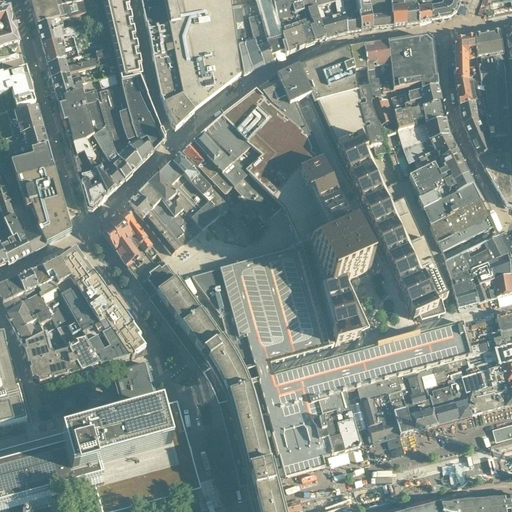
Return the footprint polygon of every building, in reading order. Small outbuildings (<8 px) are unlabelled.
[(28,0),(36,24),(36,26),(43,24),(65,19),(86,14),(82,0),(28,0)] [(101,0),(120,80),(142,75),(141,69),(141,68),(138,54),(138,53),(135,39),(132,25),(132,24),(129,10),(129,9),(127,1),(126,0),(101,0)] [(174,133),(194,115),(191,113),(180,100),(181,100),(179,91),(177,80),(165,24),(160,0),(139,0),(146,29),(150,47),(152,61),(154,70),(156,80),(157,84),(159,94),(161,105),(174,133)] [(160,0),(165,24),(177,80),(179,91),(181,100),(180,100),(191,113),(237,76),(235,73),(233,66),(234,66),(232,58),(233,58),(230,38),(231,38),(230,36),(229,36),(227,19),(228,18),(226,7),(227,7),(226,3),(240,0),(160,0)] [(268,0),(280,40),(279,40),(284,57),(284,58),(285,58),(286,58),(287,58),(287,57),(277,20),(270,0),(268,0)] [(270,0),(277,20),(289,17),(284,0),(270,0)] [(299,0),(284,0),(289,17),(294,15),(303,13),(304,12),(299,0)] [(325,41),(312,0),(299,0),(304,12),(303,13),(307,24),(314,46),(315,45),(325,42),(325,41)] [(312,0),(325,41),(325,42),(336,39),(328,6),(334,5),(333,2),(333,0),(312,0)] [(334,5),(328,6),(336,39),(347,36),(343,4),(342,0),(333,2),(334,5)] [(343,4),(347,36),(360,33),(358,16),(360,16),(356,0),(333,0),(333,2),(342,0),(343,4)] [(372,31),(368,0),(356,0),(360,16),(358,16),(360,33),(372,31)] [(368,0),(372,31),(393,29),(389,0),(368,0)] [(403,9),(402,0),(389,0),(393,29),(405,27),(403,9)] [(418,25),(416,3),(415,0),(402,0),(403,9),(405,27),(418,26),(418,25)] [(416,3),(418,25),(423,24),(432,23),(430,1),(429,1),(416,3)] [(432,23),(442,21),(442,8),(440,8),(439,3),(430,1),(432,23)] [(511,1),(492,4),(493,4),(494,12),(511,8),(511,1)] [(456,14),(459,5),(439,3),(440,8),(442,8),(442,21),(449,19),(456,14)] [(256,4),(243,7),(263,68),(272,64),(268,54),(270,52),(256,4)] [(258,4),(256,4),(270,52),(268,54),(272,64),(273,64),(274,63),(275,62),(275,61),(270,43),(269,43),(258,4)] [(0,58),(8,57),(6,48),(8,48),(9,50),(12,51),(15,51),(17,47),(16,45),(18,45),(19,45),(19,44),(18,44),(16,34),(12,21),(9,11),(10,11),(9,10),(8,10),(7,11),(6,9),(3,7),(0,7),(0,58)] [(240,65),(242,76),(245,77),(252,74),(244,47),(246,44),(240,7),(232,8),(234,24),(237,50),(240,65)] [(263,68),(243,7),(240,7),(246,44),(244,47),(252,74),(263,68)] [(314,46),(307,24),(303,13),(294,15),(297,24),(305,49),(314,46)] [(289,17),(277,20),(287,57),(288,57),(305,49),(297,24),(294,15),(289,17)] [(65,19),(43,24),(36,26),(39,36),(59,32),(74,28),(73,25),(67,26),(65,19)] [(42,46),(73,39),(77,38),(74,28),(59,32),(39,36),(42,46)] [(511,31),(503,34),(507,57),(508,63),(509,70),(511,70),(511,31)] [(476,63),(478,74),(480,84),(481,94),(482,102),(485,118),(487,128),(507,127),(502,60),(498,34),(474,39),(476,63)] [(42,46),(47,66),(86,57),(86,56),(81,57),(81,56),(78,57),(73,39),(42,46)] [(420,40),(408,42),(388,45),(388,44),(387,44),(387,45),(387,44),(386,44),(391,81),(392,93),(420,87),(421,92),(436,88),(436,87),(437,87),(436,81),(436,80),(436,79),(435,79),(431,44),(425,39),(420,40)] [(453,45),(453,46),(453,51),(453,52),(454,57),(453,57),(453,58),(454,58),(454,61),(453,61),(453,62),(454,62),(454,65),(454,66),(454,70),(454,71),(454,78),(454,81),(454,85),(467,84),(467,82),(479,80),(478,74),(476,63),(474,39),(456,42),(453,45)] [(382,94),(392,93),(391,81),(386,44),(371,46),(371,47),(377,84),(381,84),(382,94)] [(380,103),(377,84),(371,47),(363,48),(371,105),(380,103)] [(348,51),(359,105),(359,110),(370,150),(374,150),(375,157),(387,154),(382,139),(370,107),(371,106),(371,105),(363,48),(348,51)] [(96,61),(111,57),(109,51),(94,54),(96,61)] [(298,70),(297,70),(310,98),(308,99),(320,127),(332,153),(335,159),(370,150),(359,110),(359,105),(348,51),(347,51),(347,52),(331,57),(330,58),(317,64),(316,63),(315,63),(315,64),(300,69),(298,70)] [(87,61),(86,57),(47,66),(51,80),(58,78),(68,75),(97,68),(94,59),(87,61)] [(102,77),(115,74),(112,65),(100,68),(101,72),(102,77)] [(0,77),(0,76),(0,98),(1,102),(4,114),(6,113),(13,111),(35,104),(32,94),(33,92),(33,89),(32,87),(31,85),(30,83),(28,81),(25,70),(7,75),(6,76),(7,77),(2,78),(2,76),(0,77)] [(276,80),(275,81),(288,109),(297,104),(298,104),(307,100),(308,99),(310,98),(297,70),(292,73),(281,78),(276,80)] [(105,89),(114,87),(117,86),(115,74),(102,77),(105,89)] [(58,78),(51,80),(54,92),(83,85),(94,82),(92,76),(70,82),(68,75),(58,78)] [(143,79),(140,80),(136,81),(140,98),(140,99),(162,144),(163,145),(165,143),(156,122),(157,122),(154,107),(151,108),(148,93),(146,94),(145,87),(143,79)] [(467,84),(454,85),(454,89),(456,99),(458,108),(482,102),(481,94),(480,84),(479,80),(467,82),(467,84)] [(162,145),(163,145),(162,144),(140,99),(140,98),(136,81),(121,84),(122,88),(126,104),(130,121),(131,125),(132,127),(131,127),(137,145),(146,141),(152,155),(153,155),(162,145)] [(275,81),(258,92),(260,96),(298,127),(296,130),(306,139),(318,166),(323,163),(303,118),(297,104),(288,109),(275,81)] [(83,85),(54,92),(57,101),(72,98),(81,95),(80,91),(84,90),(83,85)] [(419,103),(439,97),(437,88),(437,87),(436,87),(436,88),(421,92),(390,100),(393,110),(419,103)] [(115,89),(108,91),(110,99),(124,143),(141,166),(141,167),(153,155),(152,155),(146,141),(137,145),(131,127),(132,127),(131,125),(130,121),(126,104),(122,88),(115,89)] [(132,178),(131,177),(131,176),(131,177),(141,167),(141,166),(124,143),(110,99),(108,91),(107,90),(96,93),(99,102),(107,132),(104,134),(116,161),(131,177),(132,178)] [(86,144),(92,140),(104,134),(107,132),(99,102),(96,93),(96,92),(86,94),(81,95),(72,98),(78,121),(84,144),(86,144)] [(221,120),(234,134),(232,136),(260,161),(244,174),(272,201),(273,202),(298,175),(318,166),(306,139),(296,130),(264,104),(257,96),(257,97),(255,95),(222,120),(221,120)] [(388,103),(387,103),(393,118),(394,118),(441,105),(439,97),(419,103),(393,110),(391,111),(388,103)] [(78,121),(72,98),(57,101),(63,125),(78,121)] [(478,119),(485,118),(482,102),(458,108),(462,125),(478,119)] [(382,139),(397,134),(393,118),(387,103),(380,104),(380,103),(371,105),(371,106),(370,107),(382,139)] [(16,120),(9,122),(13,137),(21,135),(42,129),(36,109),(35,105),(35,104),(13,111),(16,120)] [(393,118),(397,134),(410,131),(426,126),(444,121),(443,115),(444,115),(444,114),(444,113),(444,112),(443,111),(442,110),(441,105),(394,118),(393,118)] [(463,127),(468,140),(487,131),(487,128),(485,118),(478,119),(462,125),(463,127)] [(221,120),(204,135),(244,174),(260,161),(232,136),(234,134),(221,120)] [(84,144),(78,121),(63,125),(69,149),(84,144)] [(448,137),(444,121),(426,126),(410,131),(397,134),(402,150),(402,151),(416,147),(448,137)] [(507,137),(507,127),(487,128),(487,131),(488,140),(507,137)] [(47,149),(42,129),(13,137),(2,141),(5,151),(0,152),(0,160),(32,152),(32,153),(47,149)] [(468,141),(477,159),(490,152),(488,140),(487,131),(468,140),(468,141)] [(104,134),(92,140),(106,165),(124,183),(125,184),(132,178),(131,177),(116,161),(104,134)] [(232,189),(240,198),(257,217),(269,229),(270,229),(265,224),(281,209),(275,204),(272,201),(244,174),(204,135),(192,145),(207,161),(206,161),(213,169),(213,168),(232,189)] [(448,138),(448,137),(416,147),(402,151),(408,166),(417,162),(452,145),(451,142),(451,141),(450,139),(449,139),(448,138)] [(490,152),(477,159),(479,162),(490,181),(507,172),(509,172),(507,137),(488,140),(490,152)] [(91,155),(95,162),(96,164),(102,173),(100,175),(116,191),(124,183),(125,184),(124,183),(106,165),(92,140),(86,144),(92,154),(91,155)] [(84,144),(70,149),(80,186),(85,183),(84,180),(86,179),(84,175),(89,173),(92,171),(89,166),(95,162),(91,155),(92,154),(86,144),(84,144)] [(207,161),(192,145),(182,154),(197,170),(198,169),(224,197),(232,189),(213,168),(213,169),(206,161),(207,161)] [(452,145),(417,162),(422,172),(434,166),(439,161),(456,152),(455,152),(456,150),(455,148),(453,148),(452,145)] [(33,158),(11,164),(23,205),(28,203),(38,229),(36,230),(45,248),(46,248),(46,247),(70,234),(55,178),(53,169),(53,168),(47,149),(32,153),(33,158)] [(365,151),(335,159),(338,167),(354,192),(369,235),(382,262),(385,261),(386,262),(413,322),(418,319),(421,324),(444,317),(440,303),(447,300),(446,299),(446,298),(437,279),(436,277),(435,273),(433,270),(432,266),(431,264),(427,257),(426,253),(425,252),(425,250),(419,238),(418,236),(413,225),(412,223),(407,211),(406,209),(403,202),(390,208),(382,191),(365,151)] [(409,179),(415,192),(446,176),(463,167),(456,152),(456,153),(456,152),(439,161),(434,166),(422,172),(409,179)] [(228,210),(178,157),(170,165),(219,218),(220,219),(229,210),(228,210)] [(116,192),(116,191),(100,175),(102,173),(96,164),(95,162),(89,166),(92,171),(107,200),(116,192)] [(298,175),(273,202),(281,209),(284,213),(300,249),(308,247),(336,347),(359,341),(358,336),(368,331),(347,284),(369,274),(367,269),(371,267),(323,163),(318,166),(298,175)] [(202,232),(219,218),(170,165),(158,177),(179,199),(175,203),(189,218),(202,232)] [(418,203),(468,176),(463,167),(446,176),(415,192),(420,201),(418,202),(418,203)] [(106,201),(107,200),(92,171),(89,173),(91,176),(89,177),(95,189),(95,191),(96,195),(101,206),(106,201)] [(511,210),(509,172),(507,172),(490,181),(506,208),(511,210)] [(85,183),(80,186),(87,213),(92,214),(101,206),(96,195),(95,191),(95,189),(89,177),(91,176),(89,173),(84,175),(86,179),(84,180),(85,183)] [(30,256),(45,248),(36,230),(38,229),(28,203),(23,205),(21,205),(11,174),(3,176),(6,188),(4,189),(0,175),(0,210),(4,222),(12,218),(17,228),(30,256)] [(473,186),(468,176),(418,203),(423,212),(455,195),(473,186)] [(194,239),(202,232),(189,218),(175,203),(179,199),(158,177),(148,187),(175,219),(173,220),(180,229),(184,225),(188,230),(194,239)] [(480,202),(473,186),(455,195),(423,212),(430,229),(480,202)] [(175,219),(148,187),(139,196),(154,213),(169,230),(176,238),(182,232),(190,242),(194,239),(188,230),(184,225),(180,229),(173,220),(175,219)] [(172,257),(190,242),(182,232),(176,238),(169,230),(154,213),(139,196),(138,197),(129,206),(143,221),(172,257)] [(240,198),(228,210),(229,210),(237,219),(242,215),(250,223),(257,217),(240,198)] [(489,220),(485,211),(480,202),(430,229),(437,247),(489,220)] [(0,250),(7,265),(8,267),(21,260),(7,229),(12,227),(10,221),(4,224),(4,222),(0,210),(0,250)] [(116,219),(145,257),(149,262),(157,256),(130,221),(124,214),(121,214),(116,219)] [(7,229),(21,260),(30,256),(17,228),(12,218),(4,222),(4,224),(10,221),(12,227),(7,229)] [(126,270),(145,257),(116,219),(107,228),(102,233),(101,236),(102,237),(126,270)] [(491,230),(491,229),(488,222),(490,221),(489,220),(437,247),(438,247),(441,254),(482,234),(491,230)] [(498,237),(479,247),(488,264),(507,256),(498,237)] [(300,249),(191,279),(221,319),(228,346),(225,348),(227,351),(232,358),(241,374),(246,372),(255,370),(270,366),(332,348),(334,347),(335,348),(336,347),(308,247),(300,249)] [(479,247),(444,264),(444,265),(447,272),(449,279),(468,272),(488,264),(479,247)] [(104,324),(120,313),(76,252),(57,262),(67,281),(69,281),(93,320),(98,327),(104,324)] [(489,272),(509,265),(507,256),(488,264),(468,272),(471,280),(475,278),(489,272)] [(173,277),(167,268),(160,273),(155,266),(153,267),(145,257),(126,270),(126,271),(146,297),(149,302),(176,282),(173,277)] [(161,261),(155,266),(160,273),(167,268),(163,264),(161,261)] [(67,281),(57,262),(43,269),(41,270),(47,282),(50,280),(75,325),(55,331),(63,346),(64,348),(85,342),(98,367),(99,369),(128,361),(109,333),(104,324),(98,327),(93,320),(69,281),(67,281)] [(485,284),(510,275),(509,265),(489,272),(475,278),(478,286),(485,284)] [(38,296),(41,304),(54,329),(55,331),(75,325),(50,280),(47,282),(41,270),(30,275),(29,275),(36,290),(39,296),(38,296)] [(474,288),(471,280),(468,272),(449,279),(458,310),(480,304),(474,288)] [(16,281),(30,309),(41,304),(38,296),(39,296),(36,290),(29,275),(17,281),(16,281)] [(485,284),(490,302),(511,295),(511,286),(510,275),(485,284)] [(30,309),(16,281),(4,286),(13,301),(16,308),(21,305),(30,321),(35,318),(30,309)] [(176,282),(149,302),(199,370),(207,383),(208,383),(216,381),(217,382),(222,392),(223,395),(215,399),(221,416),(239,490),(246,488),(251,510),(251,511),(279,511),(279,508),(278,503),(272,481),(253,406),(250,395),(246,385),(245,382),(241,374),(232,358),(227,351),(225,348),(185,294),(179,286),(176,282)] [(480,304),(490,302),(485,284),(478,286),(474,288),(480,304)] [(22,347),(54,329),(41,304),(30,309),(35,318),(30,321),(21,305),(16,308),(13,301),(4,286),(4,287),(0,288),(0,303),(7,315),(6,316),(6,318),(5,318),(14,334),(22,347)] [(128,361),(130,361),(131,361),(132,361),(133,361),(133,360),(133,359),(134,359),(133,358),(133,357),(135,356),(136,357),(136,356),(144,354),(143,349),(141,342),(136,334),(120,313),(104,324),(109,333),(128,361)] [(469,328),(468,328),(472,343),(511,332),(511,315),(469,328)] [(348,356),(335,360),(338,360),(347,393),(355,391),(356,390),(361,405),(387,398),(401,394),(397,379),(403,377),(417,373),(432,369),(466,360),(472,358),(463,330),(464,330),(463,328),(463,326),(462,325),(418,337),(418,336),(376,348),(359,353),(348,356)] [(464,330),(463,330),(472,358),(511,346),(511,332),(472,343),(468,328),(464,330)] [(36,386),(38,386),(80,375),(64,348),(63,346),(55,331),(54,329),(22,347),(32,384),(36,386)] [(0,430),(26,424),(17,391),(15,392),(12,377),(6,355),(6,354),(4,348),(2,338),(0,338),(0,430)] [(85,342),(64,348),(80,375),(93,371),(93,370),(98,367),(85,342)] [(469,370),(466,370),(468,377),(471,377),(498,369),(511,365),(511,346),(472,358),(466,360),(467,365),(469,370)] [(249,383),(246,385),(250,395),(254,394),(260,417),(267,415),(273,436),(271,437),(277,458),(279,457),(285,480),(325,469),(322,459),(325,458),(326,458),(331,457),(332,457),(323,422),(321,416),(318,403),(338,398),(339,400),(347,398),(345,393),(347,393),(338,360),(335,360),(324,363),(273,377),(258,381),(249,383)] [(120,404),(123,405),(153,397),(154,395),(146,366),(144,365),(143,365),(124,370),(122,373),(124,380),(117,382),(115,384),(120,404)] [(468,377),(461,379),(466,396),(472,395),(502,387),(511,384),(511,365),(498,369),(471,377),(468,377)] [(418,374),(404,378),(411,406),(416,405),(424,432),(438,428),(433,411),(433,410),(426,412),(424,405),(426,404),(425,401),(418,374)] [(403,377),(397,379),(401,394),(413,435),(424,432),(416,405),(411,406),(404,378),(403,377)] [(448,383),(447,383),(449,388),(450,388),(459,422),(472,418),(469,408),(472,395),(466,396),(461,379),(448,383)] [(472,395),(469,408),(472,418),(511,407),(511,384),(502,387),(472,395)] [(434,398),(430,399),(433,410),(433,411),(438,428),(459,422),(450,388),(449,388),(432,393),(434,398)] [(401,394),(387,398),(389,407),(399,439),(413,435),(401,394)] [(338,398),(318,403),(321,416),(336,412),(338,418),(351,414),(347,398),(339,400),(338,398)] [(387,398),(361,405),(367,428),(372,446),(399,439),(389,407),(387,398)] [(0,511),(14,511),(28,508),(50,502),(94,490),(97,489),(101,503),(190,479),(186,464),(188,464),(172,407),(167,409),(167,410),(161,412),(161,410),(155,412),(155,413),(147,416),(146,414),(141,416),(141,417),(132,420),(132,418),(126,420),(126,421),(118,424),(117,422),(112,424),(112,425),(103,428),(103,426),(51,440),(51,442),(48,443),(48,441),(39,444),(40,445),(25,449),(25,447),(16,450),(16,451),(14,452),(13,451),(5,453),(5,454),(0,455),(0,511)] [(336,412),(321,416),(323,422),(332,457),(348,453),(346,445),(343,446),(336,421),(345,418),(352,418),(351,414),(338,418),(336,412)] [(345,418),(336,421),(343,446),(346,445),(348,453),(359,450),(360,447),(352,418),(345,418)] [(511,428),(509,429),(503,431),(496,433),(497,436),(497,439),(498,443),(511,439),(511,438),(511,428)] [(217,487),(185,495),(189,511),(205,511),(204,503),(220,499),(217,487)] [(511,511),(511,501),(502,502),(439,507),(429,510),(420,511),(511,511)] [(56,511),(57,511),(58,510),(59,510),(59,509),(60,508),(60,507),(60,506),(59,505),(58,504),(57,503),(56,503),(55,503),(54,504),(53,505),(52,506),(52,507),(52,508),(52,509),(50,502),(28,508),(29,511),(27,511),(26,511),(25,511),(23,511),(56,511)]
